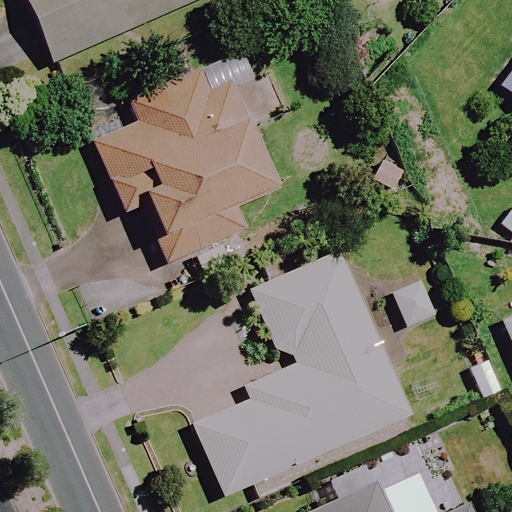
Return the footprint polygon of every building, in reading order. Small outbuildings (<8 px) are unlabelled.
[(22,0),(51,65),(202,0),(22,0)] [(511,73),(499,90),(511,99),(511,73)] [(206,96),(198,78),(131,105),(140,127),(94,146),(123,216),(144,208),(167,264),(243,233),(234,209),(274,192),(230,86),(206,96)] [(407,418),(337,258),(250,296),(284,374),(248,390),(254,402),(192,430),(222,499),(407,418)] [(432,318),(420,285),(391,295),(403,329),(432,318)] [(511,318),(501,323),(511,350),(511,318)] [(461,511),(383,511),(372,487),(317,511),(465,511),(461,511)]
